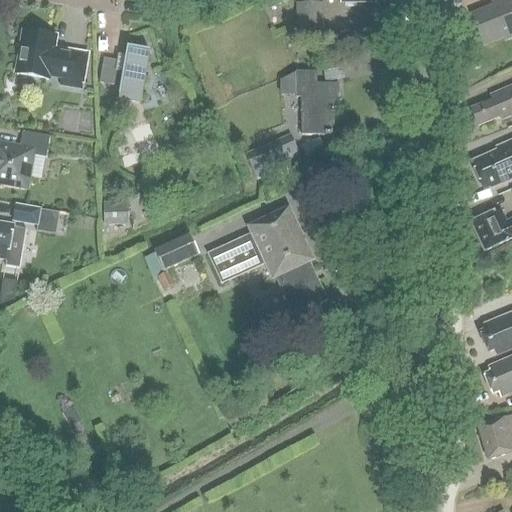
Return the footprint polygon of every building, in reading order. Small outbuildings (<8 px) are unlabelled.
[(263,0),(268,10),(289,0),(263,0)] [(374,0),(339,0),(340,5),(344,5),(344,8),(356,9),(356,5),(374,5),(374,0)] [(511,39),(511,0),(504,0),(492,5),(494,9),(471,18),(483,47),(503,39),(505,43),(511,39)] [(323,36),(322,4),(294,5),(295,37),(323,36)] [(49,83),(50,80),(79,85),(84,56),(55,51),(57,38),(26,33),(18,77),(49,83)] [(129,50),(126,70),(120,102),(141,105),(150,55),(151,55),(151,54),(129,50)] [(116,88),(120,70),(121,64),(105,61),(101,85),(116,88)] [(338,86),(317,86),(317,74),(296,75),(296,100),(301,100),(301,137),(332,137),(332,110),(338,110),(338,86)] [(471,111),(477,128),(498,119),(500,123),(511,117),(511,88),(489,98),(491,103),(471,111)] [(256,181),(301,160),(289,134),(244,156),(256,181)] [(0,188),(2,189),(2,186),(28,191),(34,158),(48,161),(51,140),(24,135),(21,150),(0,146),(0,188)] [(468,163),(479,193),(487,190),(487,191),(511,181),(511,141),(494,148),(496,153),(468,163)] [(102,227),(128,226),(127,203),(101,204),(102,227)] [(60,215),(16,207),(13,224),(38,228),(37,234),(56,237),(60,215)] [(511,240),(511,221),(506,224),(500,211),(471,225),(484,254),(511,240)] [(328,303),(309,263),(310,263),(287,213),(251,229),(254,235),(207,257),(221,287),(268,266),(293,319),(328,303)] [(0,261),(9,263),(8,268),(18,270),(25,232),(15,230),(15,228),(0,225),(0,261)] [(197,256),(187,237),(153,253),(163,273),(197,256)] [(152,280),(162,275),(151,254),(142,259),(152,280)] [(166,275),(156,280),(162,292),(172,287),(166,275)] [(497,358),(511,351),(511,315),(484,327),(486,332),(480,335),(488,355),(495,352),(497,358)] [(511,359),(488,370),(491,375),(485,378),(492,396),(498,393),(500,399),(511,393),(511,359)] [(272,408),(263,392),(222,417),(232,433),(272,408)] [(81,424),(74,410),(62,416),(70,430),(81,424)] [(511,454),(511,417),(477,429),(488,463),(511,454)]
